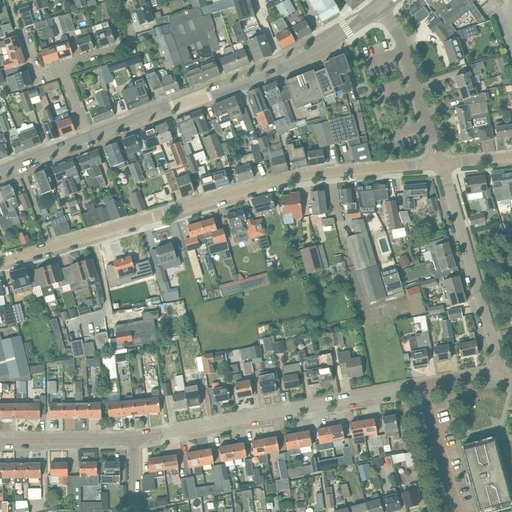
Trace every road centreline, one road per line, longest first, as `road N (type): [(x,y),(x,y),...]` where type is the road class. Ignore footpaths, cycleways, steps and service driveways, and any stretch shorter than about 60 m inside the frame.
road 1 (residential): [(0,260),(281,179),(441,163)]
road 2 (tertiary): [(87,138),(276,71),(377,7)]
road 3 (residential): [(134,437),(421,385)]
road 4 (residential): [(500,370),(441,163)]
road 5 (residential): [(441,163),(398,37),(377,7)]
road 6 (residential): [(0,440),(134,437)]
road 7 (residential): [(456,511),(421,385)]
